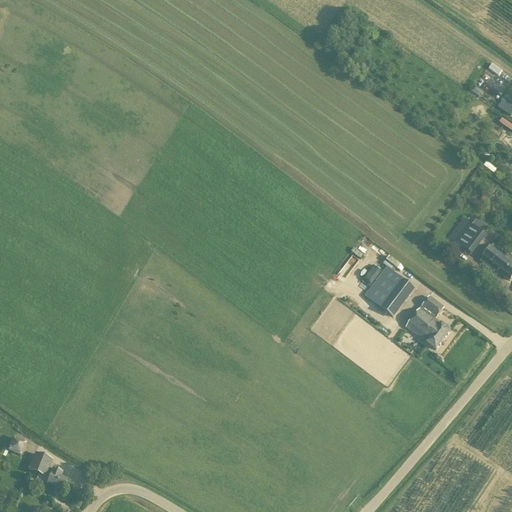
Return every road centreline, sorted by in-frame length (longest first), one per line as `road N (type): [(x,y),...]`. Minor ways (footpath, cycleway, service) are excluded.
road 1 (unclassified): [(369,511),(511,345)]
road 2 (unknown): [(510,347),(405,264)]
